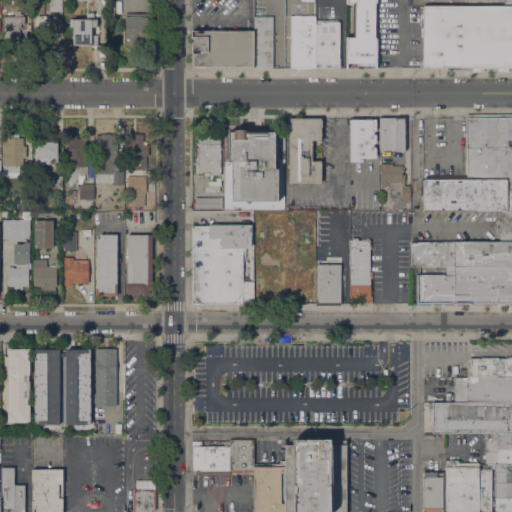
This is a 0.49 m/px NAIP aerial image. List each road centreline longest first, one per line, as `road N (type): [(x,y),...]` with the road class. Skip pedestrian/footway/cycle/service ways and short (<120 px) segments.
road 1 (residential): [(511,321),(0,322)]
road 2 (residential): [(172,511),(172,0)]
road 3 (tertiary): [(511,90),(0,90)]
